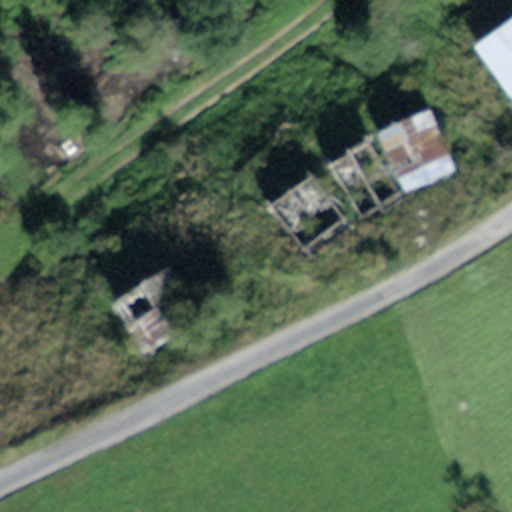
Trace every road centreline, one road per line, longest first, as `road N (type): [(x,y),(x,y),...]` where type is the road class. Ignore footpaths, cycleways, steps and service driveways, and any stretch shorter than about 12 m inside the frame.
road 1 (track): [(319,0),(13,234)]
road 2 (unclassified): [(196,388),(400,285)]
road 3 (unclassified): [(400,285),(196,388)]
road 4 (unclassified): [(53,463),(196,388)]
road 5 (unclassified): [(196,388),(53,463)]
